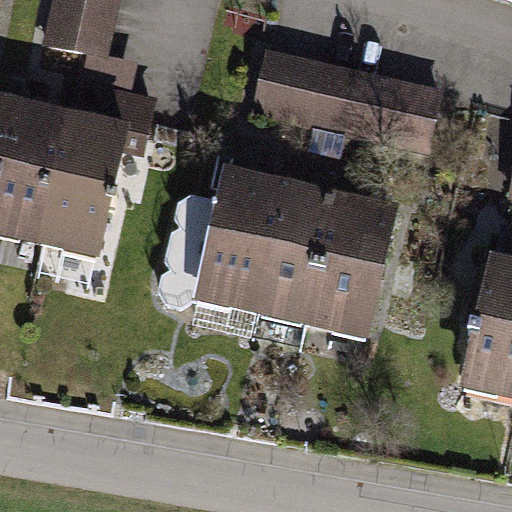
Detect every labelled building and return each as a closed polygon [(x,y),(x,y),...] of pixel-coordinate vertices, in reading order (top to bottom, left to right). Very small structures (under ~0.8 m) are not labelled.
[(108,70),(124,0),(62,0),(49,56),(108,70)] [(447,109),(267,66),(252,129),(432,173),(447,109)] [(0,119),(0,188),(15,123),(0,119)] [(15,123),(0,188),(0,254),(41,263),(69,135),(15,123)] [(69,135),(41,263),(95,275),(124,147),(69,135)] [(252,347),(282,204),(221,191),(190,334),(252,347)] [(313,360),(343,217),(282,204),(252,347),(313,360)] [(374,373),(405,230),(343,217),(313,360),(374,373)] [(511,427),(511,244),(494,240),(456,415),(511,427)]
